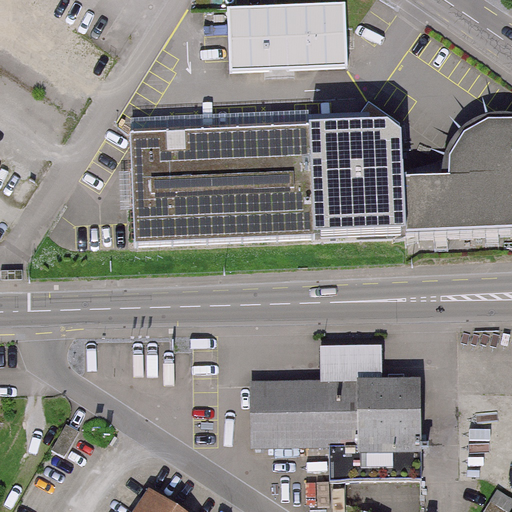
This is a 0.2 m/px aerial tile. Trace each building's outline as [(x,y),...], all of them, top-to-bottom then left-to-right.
[(229,75),(348,72),(347,35),(346,12),(228,14),(229,75)] [(511,230),(511,122),(483,121),(462,135),(449,162),(448,181),(329,185),(329,196),(331,237),(511,230)] [(331,237),(329,196),(310,197),(308,131),(131,137),(134,243),(331,237)] [(382,350),(321,350),(321,386),(382,386),(382,350)] [(253,385),(253,450),(330,450),(330,484),(420,484),(420,386),(382,386),(321,386),(253,385)] [(511,511),(511,494),(501,487),(485,511),(511,511)] [(180,511),(149,491),(134,511),(180,511)]
